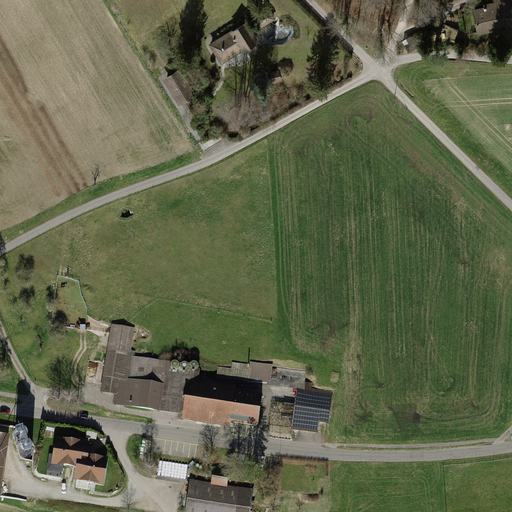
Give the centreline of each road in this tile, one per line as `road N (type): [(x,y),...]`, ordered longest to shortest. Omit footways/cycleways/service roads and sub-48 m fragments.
road 1 (secondary): [(0,406),(339,456),(511,448)]
road 2 (residential): [(0,252),(107,198),(219,157),(380,69)]
road 3 (track): [(380,69),(511,202)]
road 4 (track): [(511,59),(415,55),(380,69)]
